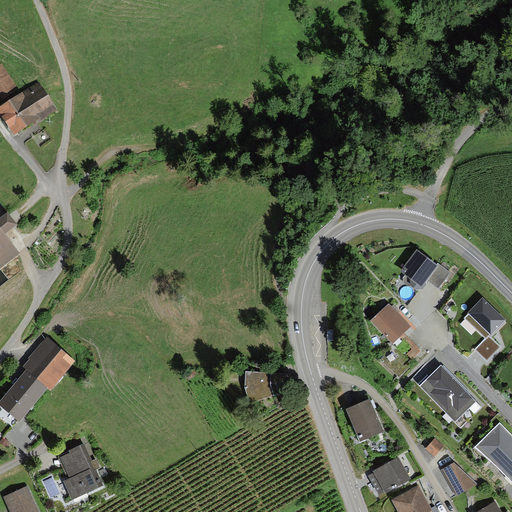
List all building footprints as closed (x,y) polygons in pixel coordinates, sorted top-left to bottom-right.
[(5,61),(0,63),(0,98),(3,103),(24,89),(5,61)] [(45,93),(6,117),(21,141),(60,117),(45,93)] [(0,216),(0,266),(25,242),(0,216)] [(417,254),(401,276),(421,291),(437,269),(417,254)] [(505,323),(483,301),(467,318),(488,339),(505,323)] [(388,308),(373,323),(393,343),(408,328),(388,308)] [(30,372),(1,408),(20,424),(70,362),(46,343),(26,369),(30,372)] [(439,363),(420,385),(469,426),(487,404),(439,363)] [(291,392),(289,384),(288,374),(246,375),(246,391),(250,404),(291,392)] [(372,399),(350,411),(368,445),(390,433),(372,399)] [(511,440),(500,428),(478,449),(511,482),(511,440)] [(81,440),(53,454),(76,500),(104,486),(81,440)] [(406,456),(380,466),(392,497),(418,487),(406,456)] [(464,459),(443,470),(459,498),(480,486),(464,459)] [(41,511),(28,484),(3,496),(10,511),(41,511)] [(432,511),(426,493),(403,501),(406,511),(432,511)] [(510,511),(503,500),(482,511),(510,511)]
